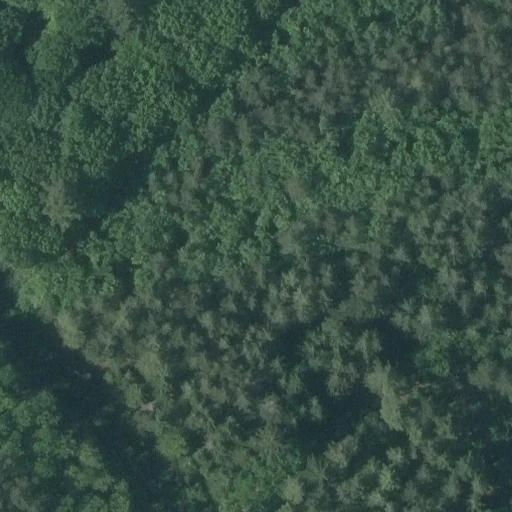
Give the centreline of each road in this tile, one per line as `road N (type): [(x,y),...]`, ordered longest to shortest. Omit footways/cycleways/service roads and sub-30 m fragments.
road 1 (track): [(224,511),(403,366),(511,369)]
road 2 (track): [(180,0),(0,182)]
road 3 (track): [(160,511),(0,349)]
